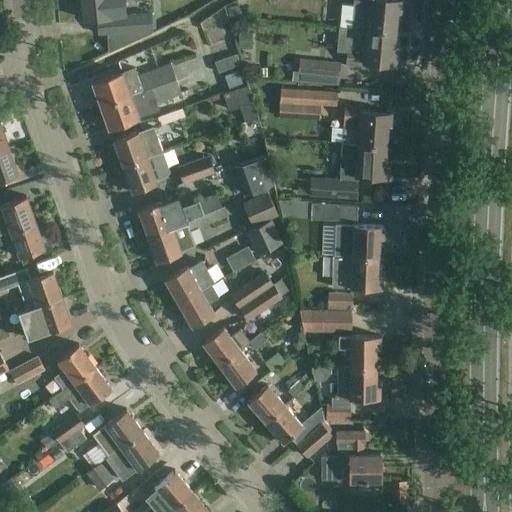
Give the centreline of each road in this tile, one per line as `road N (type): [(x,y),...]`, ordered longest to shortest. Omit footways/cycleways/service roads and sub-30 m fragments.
road 1 (secondary): [(503,0),(483,336),(484,511)]
road 2 (residential): [(264,511),(156,374),(91,267),(22,74)]
road 3 (residential): [(454,0),(430,496)]
